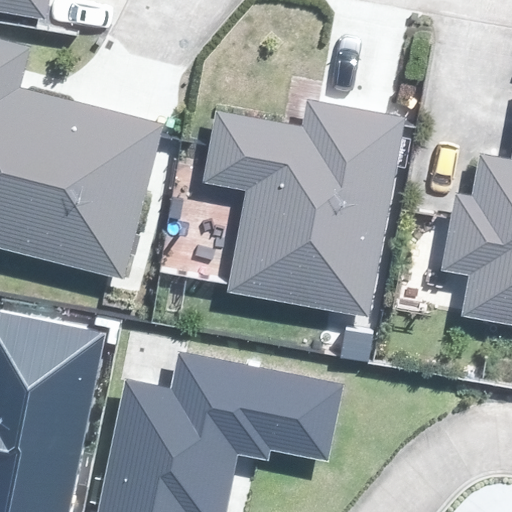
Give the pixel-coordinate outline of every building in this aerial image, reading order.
[(0,0),(0,11),(51,21),(54,0),(0,0)] [(0,34),(0,240),(133,275),(174,117),(31,80),(36,45),(0,34)] [(248,187),(236,287),(376,305),(401,113),(314,102),(312,118),(215,106),(205,181),(248,187)] [(475,274),(464,307),(511,316),(511,151),(488,147),(480,190),(465,187),(449,269),(475,274)] [(0,511),(4,511),(66,511),(105,327),(0,304),(0,511)] [(141,381),(113,511),(239,511),(254,442),(334,459),(349,384),(192,352),(184,390),(141,381)]
